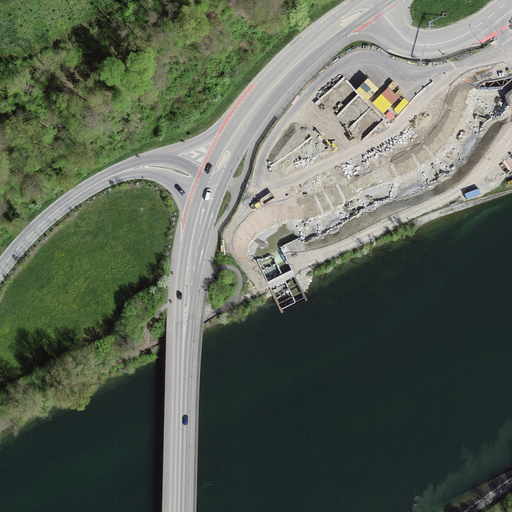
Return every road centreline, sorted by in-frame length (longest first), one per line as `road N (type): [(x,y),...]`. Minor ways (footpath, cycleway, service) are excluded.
road 1 (tertiary): [(0,269),(39,223),(116,173),(164,172),(208,187)]
road 2 (secondary): [(369,5),(257,101),(208,187)]
road 3 (secondary): [(178,511),(183,333)]
road 4 (secondary): [(208,187),(183,333)]
road 5 (unclassified): [(483,21),(440,41),(418,41),(369,5)]
